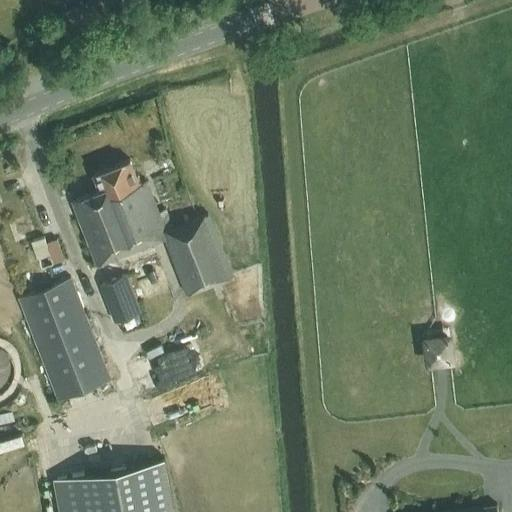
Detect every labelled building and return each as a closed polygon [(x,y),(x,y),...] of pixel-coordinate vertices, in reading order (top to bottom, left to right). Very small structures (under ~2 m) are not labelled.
[(98,0),(93,0),(83,5),(52,18),(55,23),(35,32),(47,60),(81,45),(80,42),(90,38),(89,36),(114,25),(105,5),(102,7),(98,0)] [(96,263),(118,254),(165,236),(186,292),(232,274),(208,212),(165,229),(146,179),(141,181),(138,173),(136,174),(130,158),(93,172),(99,187),(98,189),(98,190),(72,200),(96,263)] [(65,259),(57,237),(46,242),(54,263),(65,259)] [(101,284),(112,313),(138,302),(127,274),(101,284)] [(19,296),(58,398),(110,378),(71,276),(19,296)] [(161,354),(172,383),(216,367),(206,338),(161,354)] [(30,427),(3,437),(7,448),(34,438),(30,427)] [(54,477),(60,511),(174,511),(164,456),(54,477)]
